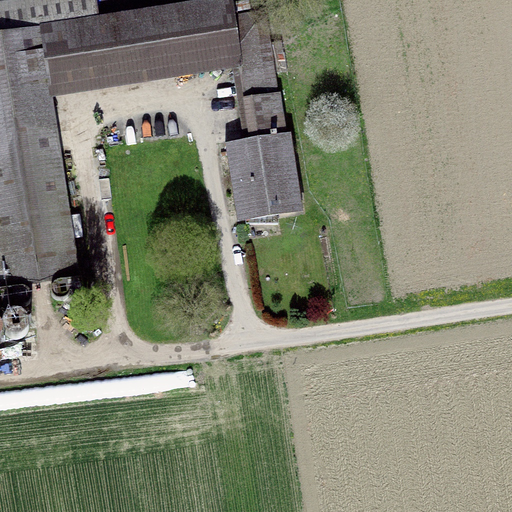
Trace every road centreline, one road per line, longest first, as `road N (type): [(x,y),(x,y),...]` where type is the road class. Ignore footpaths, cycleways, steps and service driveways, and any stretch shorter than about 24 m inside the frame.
road 1 (track): [(248,341),(199,115),(80,136),(117,358)]
road 2 (track): [(511,305),(0,374)]
